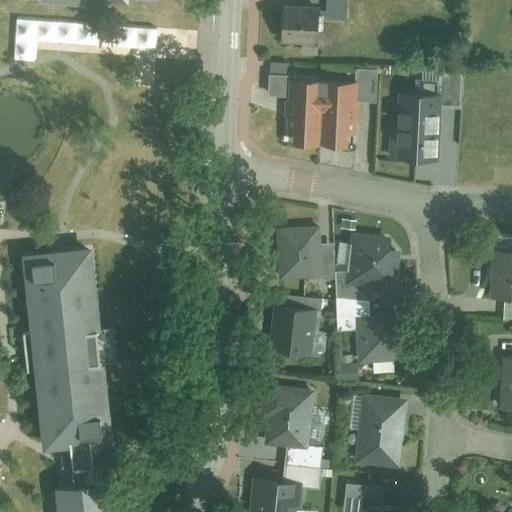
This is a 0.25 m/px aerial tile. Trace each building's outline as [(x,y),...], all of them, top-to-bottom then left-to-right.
[(284,11),(282,40),(317,42),(319,13),(284,11)] [(271,72),(270,93),(293,94),(290,142),(354,146),(357,101),(379,102),(381,70),(353,68),(352,85),(295,82),(295,73),(271,72)] [(391,156),(436,158),(439,94),(402,92),(400,128),(392,128),(391,156)] [(279,277),(333,276),(334,267),(335,241),(322,242),(319,224),(276,225),(279,277)] [(347,267),(334,267),(333,276),(336,294),(369,299),(377,300),(377,284),(394,284),(399,246),(385,244),(388,233),(354,228),(347,267)] [(92,242),(21,249),(29,327),(20,327),(25,375),(35,374),(42,446),(70,443),(72,464),(74,481),(97,479),(95,461),(93,440),(112,439),(92,242)] [(511,251),(493,251),(490,304),(511,305),(511,251)] [(275,293),(270,346),(316,351),(322,298),(304,296),(275,293)] [(369,299),(336,294),(337,329),(356,328),(360,359),(373,359),(374,372),(395,371),(395,358),(409,357),(407,312),(370,313),(369,299)] [(511,355),(502,356),(500,410),(511,410),(511,355)] [(285,445),(284,462),(323,467),(325,409),(312,407),(314,385),(255,379),(251,414),(266,417),(264,443),(285,445)] [(408,397),(361,393),(355,461),(403,465),(408,397)] [(254,475),(249,511),(317,511),(318,507),(302,505),(304,484),(321,486),(323,467),(284,462),(282,479),(254,475)] [(97,479),(74,481),(54,483),(56,511),(115,511),(112,477),(97,479)] [(385,500),(387,485),(346,480),(343,510),(358,511),(405,511),(407,503),(385,500)]
